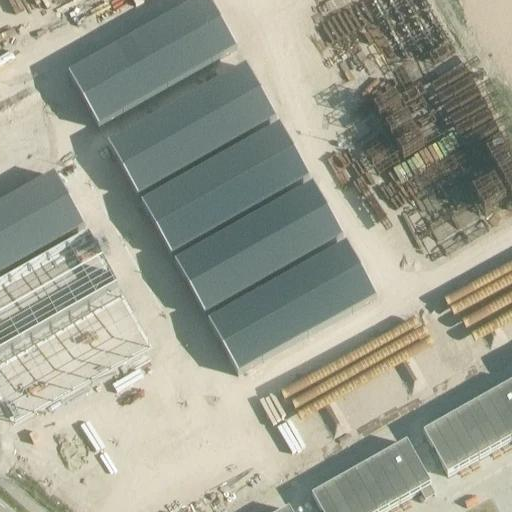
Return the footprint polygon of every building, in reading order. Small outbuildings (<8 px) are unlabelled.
[(69,79),(98,131),(237,53),(207,1),(69,79)] [(247,70),(108,148),(137,201),(276,123),(247,70)] [(280,130),(141,208),(171,260),(309,182),(280,130)] [(0,209),(0,278),(84,231),(55,178),(0,209)] [(313,189),(175,267),(204,319),(343,241),(313,189)] [(88,238),(0,287),(0,356),(118,290),(88,238)] [(376,300),(347,248),(208,326),(238,378),(376,300)] [(122,297),(0,365),(0,405),(12,427),(151,349),(122,297)] [(447,479),(511,442),(511,386),(423,437),(447,479)] [(318,511),(389,511),(431,489),(407,446),(312,500),(318,511)]
